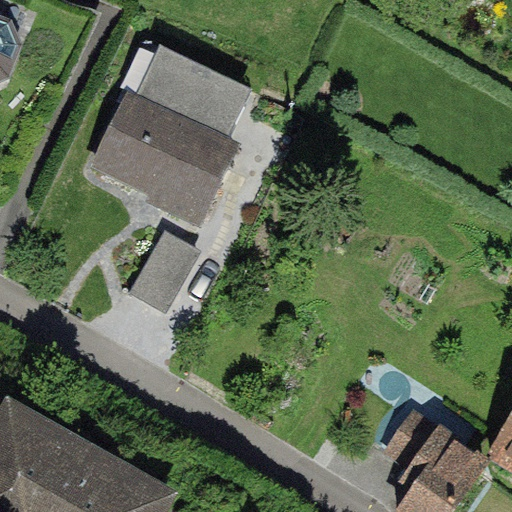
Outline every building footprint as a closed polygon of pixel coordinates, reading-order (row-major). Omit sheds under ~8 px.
[(0,0),(0,81),(30,7),(10,0),(0,0)] [(150,60),(98,168),(170,202),(167,208),(202,225),(235,156),(227,152),(248,108),(229,99),(232,92),(180,67),(177,73),(150,60)] [(201,257),(165,237),(133,294),(168,314),(201,257)] [(180,511),(184,507),(19,414),(0,448),(0,511),(180,511)] [(452,425),(396,511),(462,511),(499,456),(452,425)] [(511,452),(502,470),(511,476),(511,452)]
